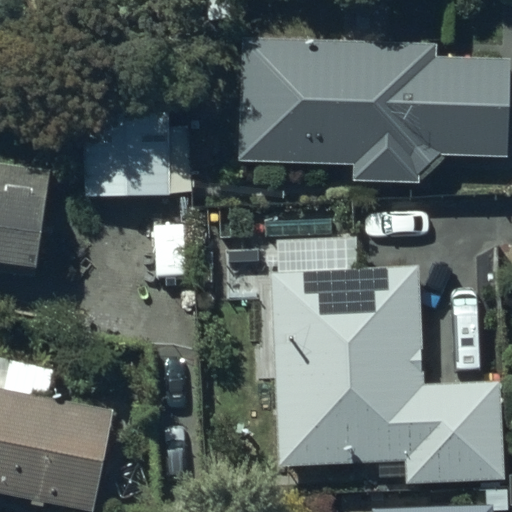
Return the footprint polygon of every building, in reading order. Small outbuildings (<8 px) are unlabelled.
[(438,36),(242,29),(241,154),(355,155),(354,176),(421,177),(421,172),(447,150),(510,150),(510,49),(438,49),(438,36)] [(84,102),(85,187),(192,187),(191,120),(169,120),(169,101),(84,102)] [(0,153),(0,246),(42,251),(51,158),(0,153)] [(420,258),(272,262),(278,457),(406,453),(406,476),(508,472),(505,373),(424,376),(420,258)] [(0,484),(92,503),(112,402),(50,389),(55,362),(8,352),(2,380),(0,379),(0,484)] [(495,511),(495,495),(372,498),(372,511),(495,511)]
